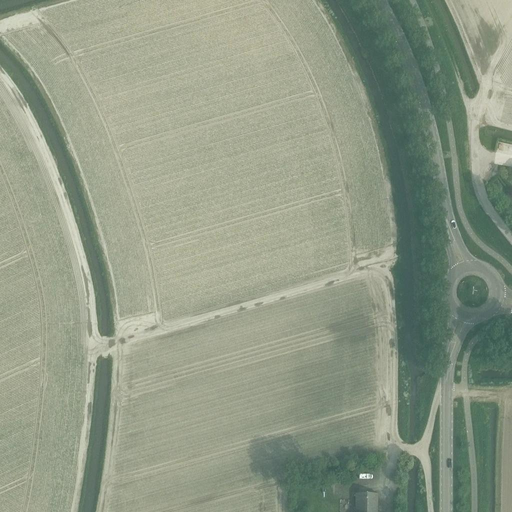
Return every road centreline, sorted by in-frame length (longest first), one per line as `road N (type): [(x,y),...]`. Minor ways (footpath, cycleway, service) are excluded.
road 1 (secondary): [(446,223),(430,126),(377,0)]
road 2 (track): [(425,0),(472,120),(475,157)]
road 3 (secondary): [(445,511),(446,375)]
